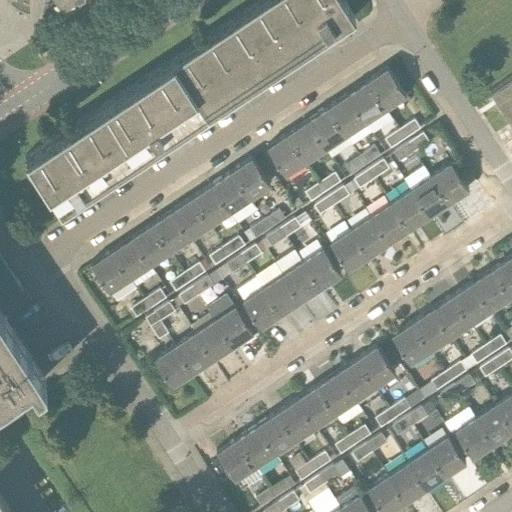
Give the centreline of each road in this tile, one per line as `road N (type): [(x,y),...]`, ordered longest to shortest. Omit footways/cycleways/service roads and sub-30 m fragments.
road 1 (residential): [(166,433),(64,277),(63,249),(401,19)]
road 2 (residential): [(166,433),(511,206)]
road 3 (tertiary): [(14,111),(181,0)]
road 4 (residential): [(511,179),(401,19)]
